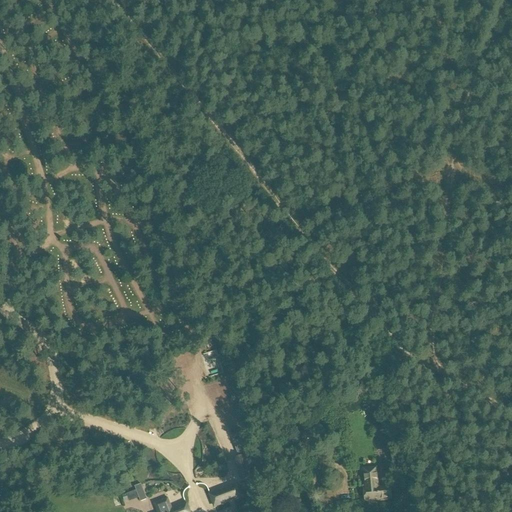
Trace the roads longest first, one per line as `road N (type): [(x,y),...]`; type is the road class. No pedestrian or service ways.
road 1 (track): [(111,0),(408,351),(511,410)]
road 2 (track): [(432,363),(455,131),(504,0)]
road 3 (track): [(0,305),(37,325),(55,365),(58,407),(173,450),(203,511)]
